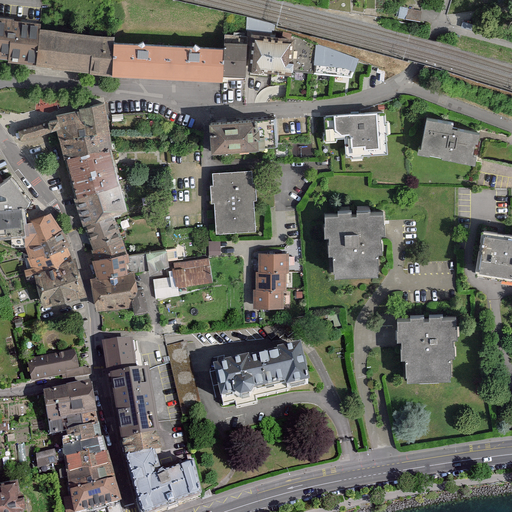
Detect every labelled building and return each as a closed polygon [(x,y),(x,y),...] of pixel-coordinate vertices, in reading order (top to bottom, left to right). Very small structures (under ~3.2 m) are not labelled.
[(18,21),(0,19),(0,59),(11,60),(18,21)] [(40,23),(18,21),(11,60),(36,62),(40,27),(40,23)] [(116,36),(40,27),(36,62),(113,70),(116,41),(116,36)] [(295,40),(251,38),(251,68),(294,69),(295,40)] [(317,44),(295,40),(294,69),(315,70),(317,44)] [(224,46),(116,41),(113,70),(224,79),(224,72),(224,46)] [(224,46),(224,72),(247,73),(248,43),(225,42),(224,46)] [(360,57),(317,44),(315,70),(355,75),(360,57)] [(56,114),(58,119),(60,130),(68,157),(114,146),(116,131),(106,100),(56,114)] [(387,111),(324,114),(326,142),(338,142),(338,137),(346,136),(347,158),(389,156),(387,111)] [(422,143),(419,142),(417,152),(477,163),(479,153),(472,152),(474,139),(478,140),(480,131),(453,126),(454,119),(428,114),(422,143)] [(276,116),(259,117),(261,146),(278,145),(276,116)] [(259,117),(213,119),(214,148),(261,146),(259,117)] [(58,119),(21,129),(23,141),(60,130),(58,119)] [(114,146),(68,157),(78,197),(122,182),(114,146)] [(254,170),(214,172),(218,233),(258,231),(254,170)] [(0,232),(11,232),(12,248),(26,246),(27,281),(38,279),(44,309),(75,300),(84,298),(73,259),(68,245),(51,214),(26,223),(25,207),(31,207),(32,201),(12,175),(0,182),(0,232)] [(122,182),(78,197),(87,225),(116,215),(128,211),(122,182)] [(340,212),(326,212),(327,233),(331,232),(331,249),(336,249),(336,272),(380,272),(380,250),(384,250),(383,232),(387,232),(387,212),(373,211),(373,209),(359,209),(359,213),(354,214),(354,210),(341,209),(340,212)] [(116,215),(87,225),(99,258),(128,248),(116,215)] [(511,239),(485,235),(478,276),(511,281),(511,239)] [(221,253),(220,240),(211,240),(211,253),(221,253)] [(167,248),(129,253),(130,268),(139,267),(140,272),(170,265),(167,248)] [(129,253),(99,258),(101,278),(131,274),(130,268),(129,253)] [(261,253),(260,272),(288,272),(290,272),(290,254),(261,253)] [(173,264),(174,279),(178,279),(178,288),(211,285),(209,259),(173,264)] [(259,272),(258,290),(285,291),(287,291),(288,272),(260,272),(259,272)] [(101,278),(93,279),(95,296),(99,296),(138,291),(141,291),(139,273),(131,274),(101,278)] [(174,279),(155,280),(156,300),(179,299),(178,288),(178,279),(174,279)] [(256,290),(255,307),(285,308),(285,291),(258,290),(256,290)] [(138,291),(99,296),(101,312),(141,306),(138,291)] [(412,319),(398,318),(399,339),(403,339),(402,356),(407,356),(408,379),(451,378),(451,356),(456,357),(455,338),(459,338),(458,318),(444,318),(444,316),(431,316),(431,320),(425,320),(425,316),(412,316),(412,319)] [(142,341),(106,343),(110,374),(146,369),(142,341)] [(203,404),(188,343),(168,348),(183,409),(203,404)] [(300,348),(210,372),(220,409),(310,385),(300,348)] [(83,350),(29,362),(33,382),(86,373),(83,350)] [(146,369),(110,374),(116,411),(122,442),(152,434),(160,432),(156,405),(150,369),(146,369)] [(93,382),(41,393),(51,434),(59,432),(102,422),(93,382)] [(65,461),(108,448),(102,422),(59,432),(62,446),(65,461)] [(152,434),(122,442),(126,454),(127,459),(157,451),(155,444),(152,434)] [(62,446),(37,453),(41,469),(65,461),(62,446)] [(72,495),(118,480),(108,448),(65,461),(72,495)] [(157,451),(127,459),(140,511),(166,511),(174,509),(202,498),(201,490),(195,467),(162,477),(157,476),(157,451)] [(118,480),(72,495),(75,511),(91,511),(122,501),(118,480)] [(3,498),(0,497),(0,511),(24,511),(23,489),(3,489),(3,498)]
